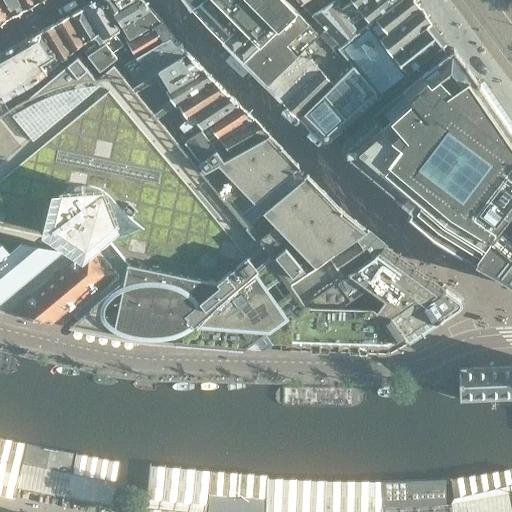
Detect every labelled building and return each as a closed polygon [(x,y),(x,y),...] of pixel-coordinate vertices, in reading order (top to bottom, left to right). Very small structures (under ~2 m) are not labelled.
[(12,15),(4,0),(0,0),(0,21),(4,20),(12,15)] [(24,8),(19,0),(4,0),(12,15),(17,13),(17,12),(24,8)] [(37,2),(36,0),(19,0),(24,8),(24,9),(37,2)] [(126,25),(115,12),(131,0),(96,0),(85,6),(120,49),(136,37),(126,25)] [(126,25),(149,8),(142,0),(131,0),(115,12),(126,25)] [(304,14),(292,0),(198,0),(191,5),(191,6),(208,25),(233,50),(243,60),(244,60),(304,14)] [(511,131),(466,64),(458,54),(453,47),(451,48),(445,41),(419,5),(414,0),(395,0),(370,20),(358,29),(341,42),(339,43),(344,50),(358,67),(297,115),(321,139),(336,153),(343,160),(411,218),(432,236),(468,258),(474,262),(478,264),(478,263),(496,272),(495,273),(511,283),(511,131)] [(305,0),(315,11),(329,0),(305,0)] [(370,20),(395,0),(329,0),(315,11),(332,31),(341,42),(358,29),(350,19),(362,10),(370,20)] [(122,50),(120,49),(85,6),(83,7),(54,22),(71,52),(85,43),(90,39),(92,42),(87,45),(104,65),(122,50)] [(136,37),(160,21),(149,8),(126,25),(136,37)] [(267,84),(267,83),(324,38),(304,14),(244,60),(267,84)] [(133,64),(172,35),(160,21),(136,37),(120,49),(122,50),(133,64)] [(71,52),(54,22),(40,30),(57,62),(71,52)] [(32,78),(57,62),(40,30),(38,31),(39,32),(27,39),(26,38),(24,39),(25,40),(15,46),(14,45),(4,50),(5,51),(0,54),(0,101),(34,82),(32,78)] [(283,100),(344,50),(339,43),(341,42),(332,31),(324,38),(267,83),(283,100)] [(146,80),(187,51),(172,35),(133,64),(146,80)] [(311,169),(270,134),(268,132),(234,159),(220,144),(207,154),(193,136),(183,124),(174,113),(193,99),(192,97),(215,80),(204,68),(187,51),(146,80),(133,64),(122,50),(104,65),(87,45),(85,43),(71,52),(57,62),(32,78),(34,82),(0,101),(0,307),(26,313),(62,321),(62,320),(70,322),(138,335),(146,336),(146,335),(155,336),(155,337),(161,338),(163,337),(167,338),(169,339),(175,339),(176,339),(200,318),(271,257),(290,281),(367,229),(365,228),(342,209),(311,169)] [(297,115),(358,67),(344,50),(283,100),(297,115)] [(183,124),(228,92),(215,80),(192,97),(193,99),(174,113),(183,124)] [(193,136),(238,103),(228,92),(183,124),(193,136)] [(207,154),(220,144),(254,118),(238,103),(193,136),(207,154)] [(234,159),(268,132),(267,131),(254,118),(220,144),(234,159)] [(242,345),(384,243),(367,229),(290,281),(271,257),(200,318),(176,339),(177,339),(189,340),(229,344),(241,345),(242,345)] [(397,323),(424,303),(444,288),(444,287),(384,243),(242,345),(389,349),(407,339),(397,323)] [(459,303),(460,302),(459,301),(459,300),(459,299),(457,298),(458,297),(445,288),(444,288),(424,303),(435,321),(437,320),(437,316),(440,314),(444,316),(457,307),(456,306),(458,305),(459,304),(459,303)] [(407,339),(435,321),(424,303),(397,323),(407,339)] [(511,366),(458,368),(459,399),(511,396),(511,366)] [(0,483),(17,487),(27,446),(0,439),(0,483)] [(27,444),(27,446),(17,487),(64,497),(73,454),(27,444)] [(452,491),(452,511),(511,511),(511,486),(511,481),(509,469),(450,479),(452,491)] [(265,511),(266,500),(269,480),(210,472),(207,511),(265,511)] [(325,483),(269,480),(268,500),(266,511),(323,511),(324,503),(325,483)] [(384,511),(448,511),(446,500),(445,480),(384,482),(384,502),(384,511)] [(325,501),(324,511),(382,511),(383,502),(383,482),(325,481),(325,501)]
